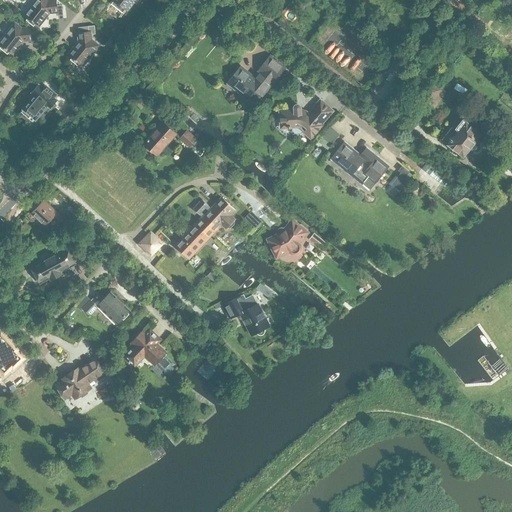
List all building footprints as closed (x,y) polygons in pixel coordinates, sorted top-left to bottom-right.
[(49,12),(57,11),(56,0),(52,0),(49,0),(49,1),(47,0),(33,0),(34,1),(30,6),(31,6),(25,15),(30,19),(30,20),(32,22),(33,21),(39,26),(46,17),(45,16),(49,12)] [(118,9),(123,12),(125,9),(127,10),(133,2),(134,2),(135,0),(113,0),(111,3),(116,7),(118,9)] [(23,40),(31,39),(30,28),(23,28),(23,29),(14,22),(4,34),(5,34),(0,41),(0,43),(4,47),(4,48),(6,50),(7,49),(13,54),(20,45),(19,44),(23,40)] [(91,34),(95,34),(94,25),(88,26),(89,31),(78,33),(79,41),(69,54),(74,59),(74,60),(76,62),(77,61),(83,65),(89,57),(90,58),(99,46),(91,39),(91,38),(91,34)] [(262,73),(256,80),(240,67),(229,81),(237,89),(239,87),(249,96),(253,92),(259,97),(272,81),(273,82),(284,68),(270,57),(258,70),(262,73)] [(27,105),(24,108),(36,118),(38,115),(40,117),(46,110),(44,108),(56,94),(45,84),(45,85),(43,83),(31,97),(31,96),(25,103),(27,105)] [(433,83),(421,99),(434,109),(446,91),(433,83)] [(294,107),(294,110),(280,111),(281,117),(279,119),(280,125),(282,127),(298,126),(304,130),(304,133),(307,135),(309,135),(311,137),(321,125),(319,123),(331,110),(320,101),(308,114),(304,112),(304,113),(300,110),(300,107),(300,106),(299,106),(299,105),(298,105),(298,104),(297,104),(296,104),(296,105),(295,105),(295,106),(294,106),(294,107)] [(76,102),(64,116),(72,123),(84,109),(76,102)] [(482,144),(480,141),(476,138),(480,133),(458,116),(441,138),(463,155),(467,150),(471,153),(474,154),(478,154),(480,153),(482,151),(483,147),(482,144)] [(144,143),(157,154),(176,133),(163,122),(144,143)] [(181,138),(189,146),(196,139),(187,131),(181,138)] [(328,148),(331,144),(322,136),(318,141),(328,148)] [(388,166),(376,156),(377,156),(366,147),(359,156),(343,143),(331,157),(363,182),(368,176),(375,182),(388,166)] [(235,219),(236,219),(230,214),(234,210),(221,197),(210,208),(208,206),(202,199),(194,208),(199,215),(200,214),(202,216),(196,223),(209,236),(220,224),(226,229),(227,229),(227,228),(229,228),(230,228),(232,226),(235,223),(235,222),(235,220),(235,219)] [(60,221),(63,218),(44,200),(43,201),(41,200),(38,204),(38,207),(32,213),(45,225),(54,215),(60,221)] [(263,222),(251,211),(244,217),(256,229),(263,222)] [(277,256),(289,250),(289,251),(290,252),(291,253),(292,254),(293,254),(294,255),(295,255),(296,255),(296,254),(297,254),(298,254),(299,253),(300,253),(300,252),(301,252),(301,251),(301,250),(302,249),(302,248),(302,247),(301,247),(301,246),(301,245),(300,244),(299,243),(298,243),(298,242),(306,232),(292,220),(284,229),(283,228),(281,228),(278,230),(278,232),(279,234),(268,239),(277,256)] [(214,240),(209,236),(196,223),(175,245),(188,258),(205,240),(208,243),(211,243),(214,240)] [(21,224),(14,232),(20,237),(27,230),(21,224)] [(141,244),(150,253),(152,254),(161,244),(161,242),(152,233),(150,233),(141,242),(141,244)] [(310,239),(322,248),(326,243),(314,233),(310,239)] [(60,271),(73,263),(66,247),(48,257),(47,256),(46,255),(43,257),(42,259),(43,260),(31,267),(40,282),(50,276),(51,279),(61,273),(60,271)] [(207,276),(212,280),(217,274),(212,270),(207,276)] [(102,299),(97,294),(84,308),(83,308),(88,314),(91,314),(97,308),(97,306),(98,305),(116,322),(129,309),(118,299),(120,297),(117,294),(116,296),(110,291),(102,299)] [(264,316),(257,303),(256,304),(252,294),(245,298),(243,294),(222,304),(229,318),(240,312),(251,333),(255,330),(256,331),(257,332),(258,333),(259,333),(260,333),(261,332),(262,332),(262,331),(263,331),(263,330),(264,329),(264,328),(263,327),(263,326),(266,324),(262,317),(264,316)] [(0,368),(5,373),(12,366),(13,367),(24,357),(16,350),(17,349),(7,338),(8,337),(0,329),(0,368)] [(154,364),(165,352),(156,342),(159,339),(149,329),(145,332),(142,330),(131,341),(134,344),(124,355),(134,365),(144,354),(154,364)] [(95,381),(106,373),(96,359),(78,370),(77,368),(61,378),(63,381),(56,386),(64,398),(72,393),(75,398),(90,388),(87,382),(93,378),(95,381)]
